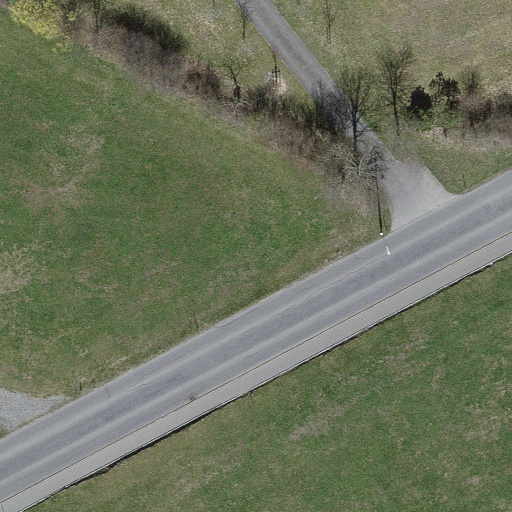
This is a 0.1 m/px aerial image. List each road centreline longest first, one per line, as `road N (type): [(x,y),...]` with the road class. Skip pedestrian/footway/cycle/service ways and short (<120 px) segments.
road 1 (tertiary): [(0,481),(511,206)]
road 2 (unknown): [(433,248),(243,0)]
